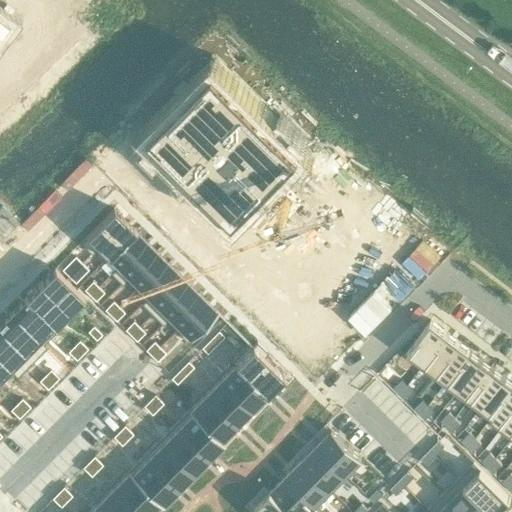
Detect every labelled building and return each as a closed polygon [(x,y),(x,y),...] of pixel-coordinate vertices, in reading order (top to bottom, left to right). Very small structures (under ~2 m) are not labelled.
[(0,16),(0,34),(9,23),(0,16)] [(216,67),(151,134),(237,218),(301,152),(216,67)] [(113,208),(79,242),(91,253),(94,250),(94,249),(124,218),(113,208)] [(124,218),(94,249),(94,250),(105,260),(108,257),(107,256),(134,229),(124,218)] [(134,229),(107,256),(108,257),(117,265),(118,266),(145,239),(134,229)] [(117,265),(110,272),(122,284),(129,277),(128,276),(155,249),(145,239),(118,266),(117,265)] [(155,249),(128,276),(129,277),(137,286),(138,286),(165,259),(155,249)] [(75,255),(62,268),(68,275),(81,262),(75,255)] [(137,286),(134,289),(144,299),(145,300),(175,269),(165,259),(138,286),(137,286)] [(81,262),(68,275),(75,281),(88,268),(81,262)] [(54,267),(39,282),(71,315),(87,299),(54,267)] [(144,299),(141,303),(152,313),(186,279),(175,269),(145,300),(144,299)] [(186,279),(152,313),(163,324),(166,321),(165,320),(196,289),(186,279)] [(92,280),(84,288),(89,294),(98,286),(92,280)] [(39,282),(25,297),(57,329),(71,315),(39,282)] [(98,286),(89,294),(95,300),(104,291),(98,286)] [(196,289),(165,320),(166,321),(176,330),(206,300),(196,289)] [(25,297),(10,311),(43,344),(43,343),(57,329),(25,297)] [(114,300),(105,308),(111,314),(119,305),(114,300)] [(206,300),(176,330),(187,341),(217,310),(206,300)] [(119,305),(111,314),(116,319),(125,311),(119,305)] [(10,311),(0,321),(0,329),(32,361),(47,346),(43,343),(43,344),(10,311)] [(134,320),(126,328),(131,334),(140,326),(134,320)] [(431,320),(405,355),(421,367),(447,332),(431,320)] [(93,325),(87,331),(96,339),(102,333),(93,325)] [(140,326),(131,334),(137,340),(145,331),(140,326)] [(0,329),(0,358),(11,369),(10,370),(17,377),(32,361),(0,329)] [(218,330),(210,339),(216,345),(224,336),(218,330)] [(447,332),(421,367),(433,376),(459,341),(447,332)] [(79,339),(73,345),(82,354),(87,348),(79,339)] [(210,339),(202,347),(207,353),(216,345),(210,339)] [(154,340),(146,349),(152,354),(160,346),(154,340)] [(249,342),(231,360),(234,364),(235,363),(266,394),(284,376),(264,357),(268,352),(256,341),(252,345),(249,342)] [(459,341),(433,376),(436,372),(446,380),(443,383),(444,384),(470,349),(459,341)] [(73,345),(68,351),(76,359),(82,354),(73,345)] [(160,346),(152,354),(157,360),(166,351),(160,346)] [(470,349),(444,384),(455,393),(482,358),(470,349)] [(0,358),(0,379),(10,370),(11,369),(0,358)] [(482,358),(455,393),(467,401),(493,367),(482,358)] [(188,361),(180,370),(185,375),(194,367),(188,361)] [(234,364),(219,378),(251,410),(266,394),(235,363),(234,364)] [(493,367),(467,401),(478,410),(505,375),(493,367)] [(50,368),(44,374),(53,383),(59,377),(50,368)] [(180,370),(171,378),(177,384),(185,375),(180,370)] [(44,374),(39,380),(47,388),(53,383),(44,374)] [(511,381),(505,375),(478,410),(489,418),(488,420),(488,421),(511,389),(511,381)] [(219,378),(204,394),(236,425),(251,410),(219,378)] [(402,379),(393,388),(399,394),(407,385),(402,379)] [(407,385),(399,394),(405,399),(413,391),(407,385)] [(511,389),(488,421),(500,429),(511,413),(511,389)] [(158,392),(149,400),(155,406),(163,397),(158,392)] [(190,408),(189,409),(220,440),(221,440),(236,425),(204,394),(190,408)] [(21,397),(16,403),(24,412),(30,406),(21,397)] [(149,400),(141,409),(146,414),(155,406),(149,400)] [(422,400),(414,408),(419,414),(428,405),(422,400)] [(16,403),(10,409),(19,417),(24,412),(16,403)] [(428,405),(419,414),(425,420),(434,411),(428,405)] [(189,408),(173,424),(208,458),(224,442),(221,440),(220,440),(189,409),(190,408),(189,408)] [(449,412),(441,420),(446,426),(455,417),(449,412)] [(511,413),(500,429),(511,438),(511,437),(511,413)] [(455,417),(446,426),(452,432),(461,423),(455,417)] [(127,422),(119,431),(124,437),(133,428),(127,422)] [(173,424),(158,439),(193,474),(195,472),(198,475),(204,468),(201,465),(208,458),(173,424)] [(332,429),(316,445),(346,475),(362,459),(332,429)] [(119,431),(110,440),(116,445),(124,437),(119,431)] [(470,432),(461,441),(467,446),(476,438),(470,432)] [(476,438),(467,446),(473,452),(481,444),(476,438)] [(158,439),(143,454),(178,489),(193,474),(158,439)] [(438,441),(430,450),(435,455),(444,447),(438,441)] [(316,445),(301,460),(331,490),(346,475),(316,445)] [(430,450),(421,458),(427,464),(435,455),(430,450)] [(490,452),(482,461),(488,467),(496,458),(490,452)] [(97,453),(88,462),(94,467),(102,459),(97,453)] [(143,454),(127,470),(128,471),(128,470),(160,502),(159,502),(162,505),(164,502),(167,505),(174,499),(171,496),(178,489),(143,454)] [(496,458),(488,467),(493,473),(502,464),(496,458)] [(301,460),(286,476),(316,505),(331,490),(301,460)] [(88,462),(80,470),(86,476),(94,467),(88,462)] [(474,462),(458,478),(492,511),(497,511),(511,498),(474,462)] [(128,471),(113,486),(139,511),(149,511),(159,502),(160,502),(128,470),(128,471)] [(408,472),(399,480),(405,486),(413,478),(408,472)] [(511,474),(511,473),(503,482),(508,487),(511,483),(511,474)] [(286,476),(271,491),(291,511),(309,511),(316,505),(286,476)] [(492,511),(458,478),(443,493),(461,511),(492,511)] [(399,480),(391,489),(396,495),(405,486),(399,480)] [(66,484),(58,492),(64,498),(72,489),(66,484)] [(139,511),(113,486),(98,501),(108,511),(139,511)] [(377,488),(369,497),(374,503),(383,494),(377,488)] [(291,511),(271,491),(255,507),(259,511),(291,511)] [(58,492),(49,501),(55,507),(64,498),(58,492)] [(461,511),(443,493),(428,509),(430,511),(461,511)] [(86,511),(108,511),(98,501),(86,511)]
